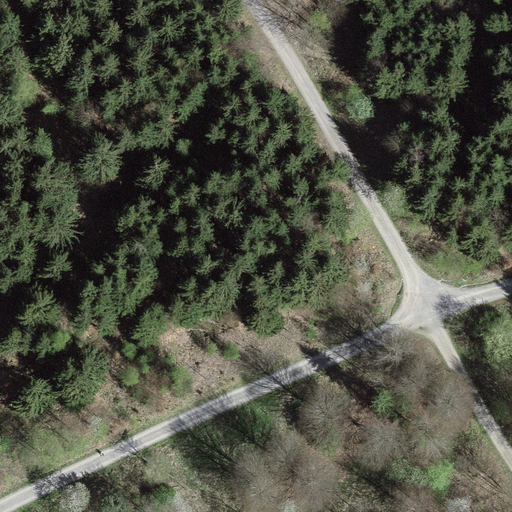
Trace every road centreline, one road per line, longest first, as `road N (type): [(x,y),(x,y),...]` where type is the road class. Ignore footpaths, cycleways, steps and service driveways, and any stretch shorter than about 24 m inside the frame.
road 1 (track): [(511,283),(427,312),(0,507)]
road 2 (track): [(427,312),(248,0)]
road 3 (track): [(427,312),(511,452)]
